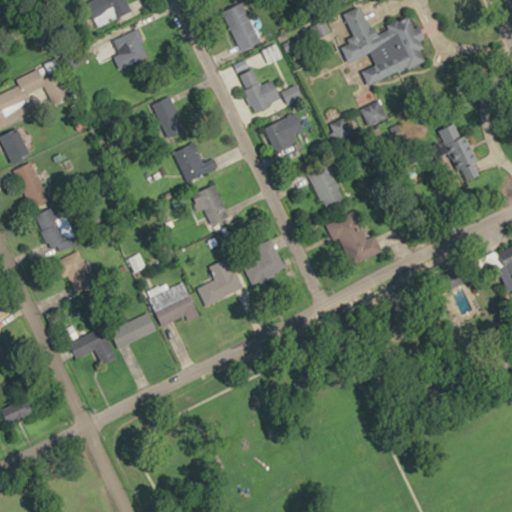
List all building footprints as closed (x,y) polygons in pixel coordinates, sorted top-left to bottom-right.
[(90,0),(86,2),(97,26),(131,11),(126,0),(90,0)] [(222,11),(240,51),(260,42),(242,2),(222,11)] [(367,84),(429,59),(412,16),(340,45),(347,62),(370,52),(375,64),(361,70),(367,84)] [(113,58),(119,69),(149,54),(137,28),(93,49),(100,64),(113,58)] [(272,61),(281,55),(275,44),(265,49),(272,61)] [(236,75),(253,112),(281,99),(272,79),(259,84),(252,68),(236,75)] [(53,103),(70,93),(58,71),(40,81),(53,103)] [(0,123),(30,112),(19,84),(0,92),(0,123)] [(185,129),(168,96),(151,104),(168,137),(185,129)] [(367,125),(386,118),(379,100),(360,107),(367,125)] [(274,151),(296,141),(292,132),(299,129),(292,114),(263,128),(274,151)] [(355,114),(330,122),(335,138),(360,130),(355,114)] [(439,130),(453,171),(474,164),(459,123),(439,130)] [(32,154),(18,128),(0,136),(0,138),(13,163),(32,154)] [(187,181),(219,166),(215,157),(203,162),(194,142),(173,151),(187,181)] [(307,171),(324,209),(345,200),(327,161),(307,171)] [(31,208),(49,201),(31,162),(14,170),(31,208)] [(228,218),(215,185),(195,192),(208,226),(228,218)] [(51,249),(68,240),(52,207),(34,216),(51,249)] [(330,221),(347,266),(381,253),(374,234),(361,239),(351,212),(330,221)] [(510,290),(511,289),(511,245),(496,251),(510,290)] [(68,275),(76,293),(94,284),(79,250),(55,261),(62,277),(68,275)] [(197,288),(205,305),(241,289),(228,257),(209,265),(215,280),(197,288)] [(196,313),(185,283),(149,296),(160,326),(196,313)] [(110,329),(118,348),(156,330),(148,312),(110,329)] [(86,360),(110,355),(105,329),(81,333),(86,360)] [(6,422),(35,414),(30,397),(1,405),(6,422)]
